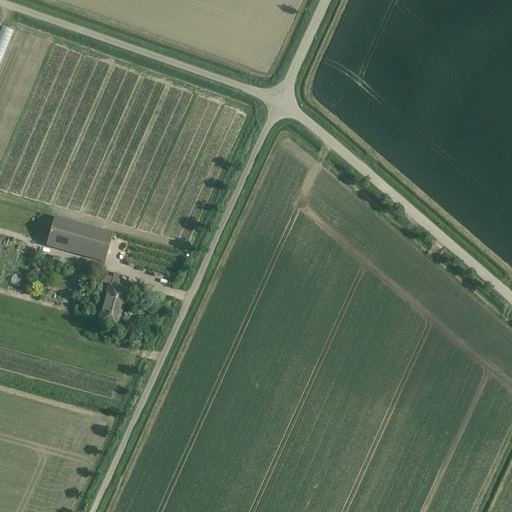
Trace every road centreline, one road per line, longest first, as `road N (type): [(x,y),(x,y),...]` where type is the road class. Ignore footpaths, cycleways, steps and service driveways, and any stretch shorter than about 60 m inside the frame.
road 1 (unclassified): [(94,511),(282,101)]
road 2 (unclassified): [(511,301),(282,101)]
road 3 (unclassified): [(282,101),(0,3)]
